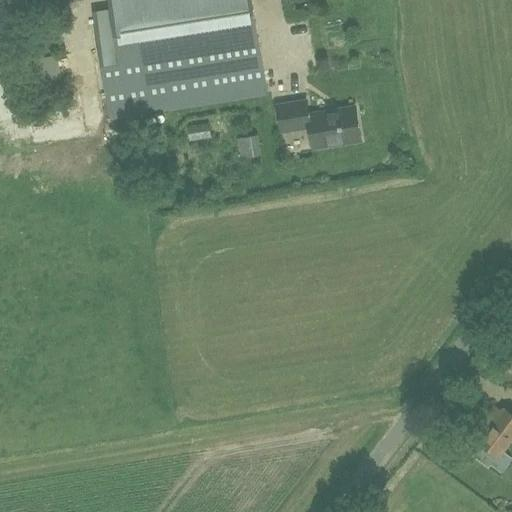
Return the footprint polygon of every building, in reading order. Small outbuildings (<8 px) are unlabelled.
[(31,0),(33,11),(84,3),(83,0),(31,0)] [(251,0),(110,0),(113,10),(95,13),(112,118),(266,94),(251,0)] [(306,102),(277,107),(281,132),(309,128),(313,149),(360,141),(355,108),(308,116),(306,102)] [(259,137),(243,140),(247,159),(262,156),(259,137)] [(511,443),(511,413),(502,406),(500,410),(496,406),(473,439),(501,459),(511,443)]
